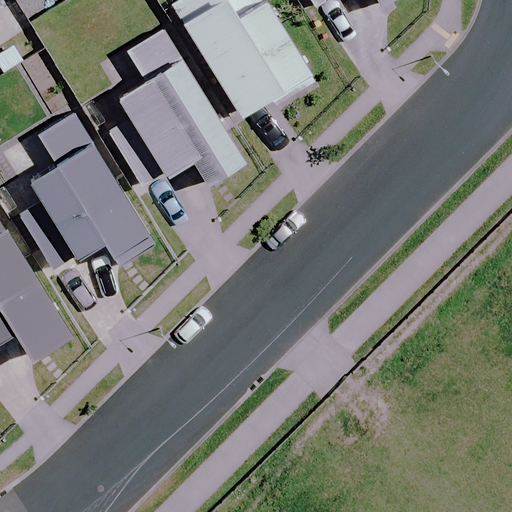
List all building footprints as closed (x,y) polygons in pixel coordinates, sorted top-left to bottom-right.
[(310,76),(263,0),(182,0),(173,6),(242,118),(310,76)] [(310,0),(317,11),(335,0),(377,0),(381,6),(391,0),(310,0)] [(245,163),(167,28),(128,50),(147,83),(121,98),(132,118),(109,131),(143,191),(194,162),(207,184),(245,163)] [(32,182),(43,200),(21,214),(57,273),(80,258),(105,243),(120,267),(158,243),(75,111),(40,133),(60,164),(32,182)] [(72,337),(0,205),(0,343),(17,334),(31,359),(72,337)]
